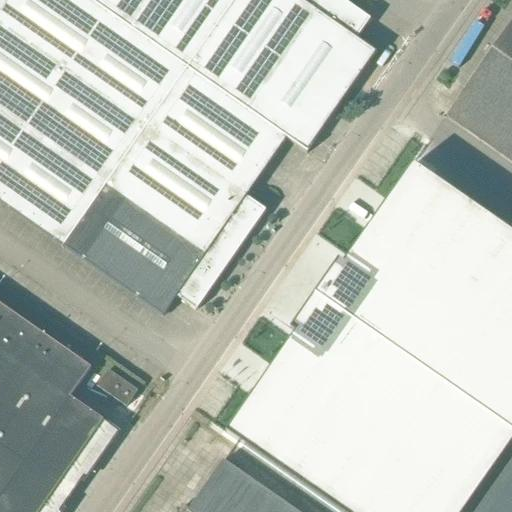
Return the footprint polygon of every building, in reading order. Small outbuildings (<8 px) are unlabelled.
[(129,29),(87,0),(0,0),(1,0),(0,1),(0,27),(147,129),(188,70),(129,29)] [(87,0),(129,29),(148,0),(87,0)] [(188,70),(236,0),(148,0),(129,29),(188,70)] [(236,0),(188,70),(247,112),(325,0),(236,0)] [(341,0),(325,0),(247,112),(287,139),(287,140),(306,154),(317,139),(333,116),(376,54),(357,40),(371,20),(341,0)] [(511,22),(446,118),(511,164),(511,22)] [(0,114),(106,188),(147,129),(0,27),(0,114)] [(147,129),(106,188),(225,271),(266,212),(255,204),(247,198),(287,140),(287,139),(247,112),(188,70),(147,129)] [(0,203),(64,248),(106,188),(0,114),(0,203)] [(337,511),(511,511),(511,232),(412,164),(225,434),(337,511)] [(106,188),(64,248),(164,317),(177,298),(197,312),(225,271),(106,188)] [(0,305),(0,511),(40,511),(104,422),(72,399),(92,370),(0,305)] [(108,371),(97,388),(126,408),(138,392),(108,371)] [(296,511),(223,461),(189,511),(183,506),(179,511),(296,511)]
